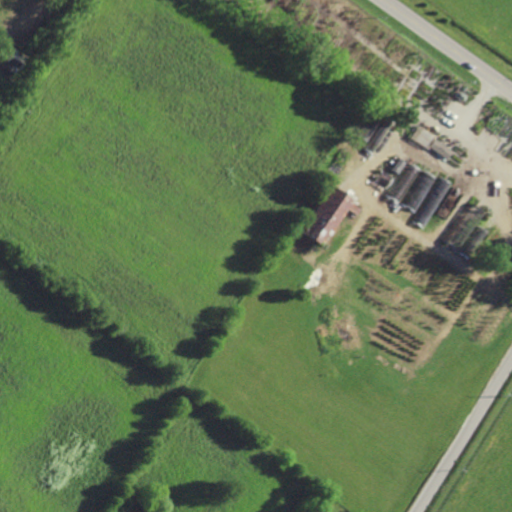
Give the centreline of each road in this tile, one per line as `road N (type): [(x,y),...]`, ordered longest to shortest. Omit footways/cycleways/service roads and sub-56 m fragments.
road 1 (tertiary): [(511,358),(418,511)]
road 2 (primary): [(384,0),(511,93)]
